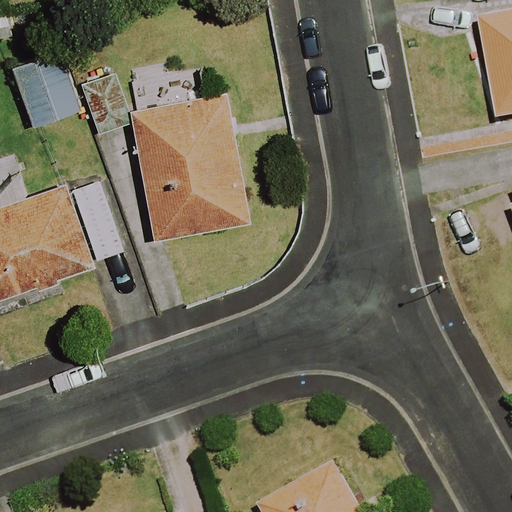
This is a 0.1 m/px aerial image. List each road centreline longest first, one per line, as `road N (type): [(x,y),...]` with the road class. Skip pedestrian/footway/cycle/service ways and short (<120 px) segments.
road 1 (residential): [(0,434),(384,303)]
road 2 (residential): [(330,0),(384,303)]
road 3 (residential): [(384,303),(506,511)]
